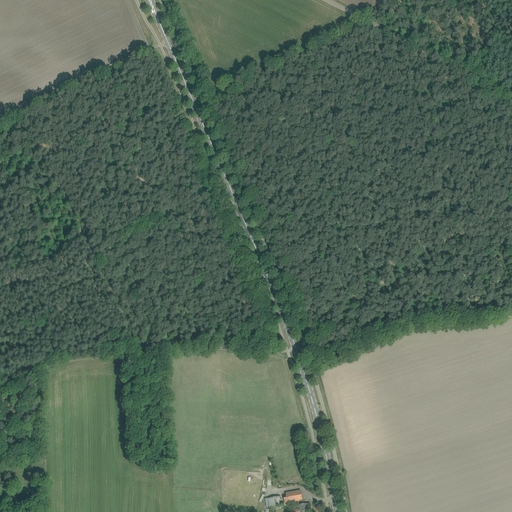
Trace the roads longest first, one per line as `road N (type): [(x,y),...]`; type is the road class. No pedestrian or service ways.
road 1 (primary): [(336,511),(295,346),(149,0)]
road 2 (track): [(0,389),(42,367),(295,346)]
road 3 (unclassified): [(511,95),(326,0)]
